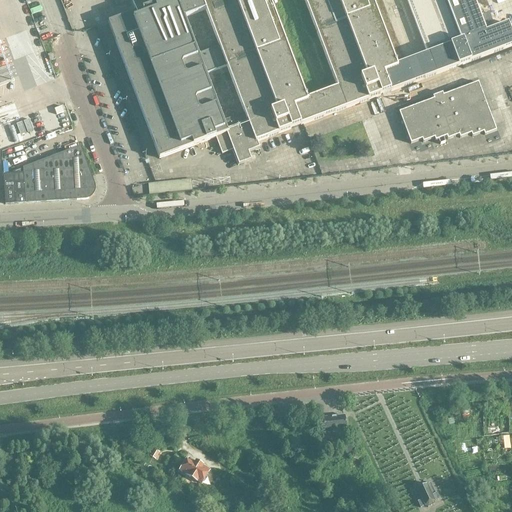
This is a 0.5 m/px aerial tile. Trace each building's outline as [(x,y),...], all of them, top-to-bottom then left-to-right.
[(201,0),(168,0),(108,23),(115,41),(154,145),(159,159),(215,138),(222,154),(233,150),(238,165),(251,160),(248,152),(260,148),(257,142),(255,142),(244,113),(223,121),(205,75),(227,66),(219,47),(198,55),(184,18),(205,10),(201,0)] [(370,0),(201,0),(205,10),(219,47),(227,66),(244,113),(255,142),(257,142),(437,74),(429,53),(427,54),(396,65),(370,0)] [(406,0),(427,54),(429,53),(437,74),(511,45),(511,35),(508,23),(485,32),(473,0),(406,0)] [(433,99),(399,112),(410,144),(422,140),(423,142),(434,138),(435,141),(446,137),(447,140),(459,136),(460,138),(471,134),(472,137),(483,133),(484,135),(496,131),(478,83),(443,96),(442,93),(432,97),(433,99)] [(62,106),(54,109),(56,114),(64,112),(62,106)] [(29,119),(23,121),(27,132),(33,130),(29,119)] [(22,122),(16,124),(20,135),(26,133),(22,122)] [(22,145),(37,139),(35,134),(20,140),(22,145)] [(23,173),(3,175),(5,204),(86,199),(89,198),(91,197),(92,196),(94,193),(95,190),(95,186),(94,183),(80,146),(23,168),(23,173)] [(149,192),(192,190),(192,180),(149,182),(149,192)] [(344,416),(323,418),(324,433),(345,431),(344,416)] [(333,440),(323,441),(324,449),(334,447),(333,440)] [(353,453),(352,445),(344,446),(345,454),(353,453)] [(154,460),(159,453),(154,450),(149,457),(154,460)] [(353,453),(351,458),(358,460),(360,452),(354,450),(353,453)] [(186,461),(186,460),(179,471),(201,484),(205,477),(207,478),(209,476),(207,474),(209,470),(195,462),(189,458),(186,461)] [(429,484),(415,490),(422,505),(428,508),(434,505),(436,499),(429,484)]
